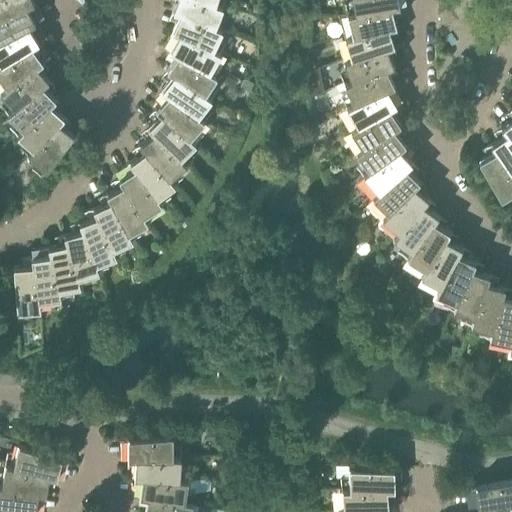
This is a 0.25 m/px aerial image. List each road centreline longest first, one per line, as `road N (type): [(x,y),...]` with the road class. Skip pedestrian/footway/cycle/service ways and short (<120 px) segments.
road 1 (residential): [(437,170),(481,106),(505,45),(509,0)]
road 2 (residential): [(0,246),(29,232),(71,193),(122,121)]
road 3 (residential): [(437,170),(420,126),(412,68),(420,0)]
road 4 (residential): [(122,121),(87,95),(67,49),(62,0)]
road 5 (residential): [(101,468),(79,424),(58,408),(0,397)]
road 6 (residential): [(122,121),(138,77),(149,0)]
